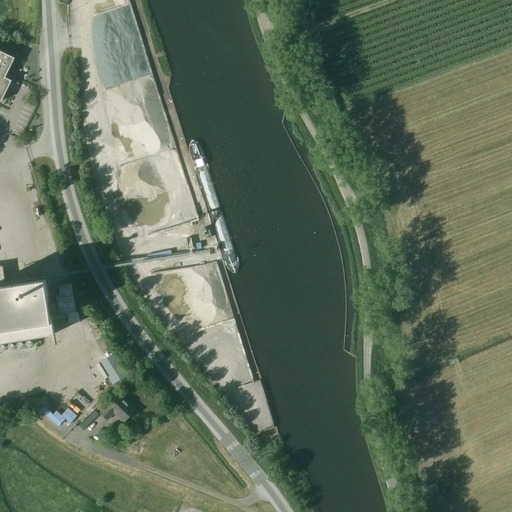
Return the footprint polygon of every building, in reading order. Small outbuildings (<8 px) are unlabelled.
[(0,100),(2,101),(12,81),(6,77),(16,58),(0,50),(0,100)] [(3,266),(0,266),(0,342),(34,337),(55,334),(47,279),(25,282),(6,285),(3,266)] [(60,316),(64,316),(64,315),(68,314),(70,324),(80,322),(79,312),(77,312),(74,297),(72,297),(70,284),(59,285),(60,294),(57,295),(60,316)] [(93,319),(88,323),(97,338),(102,335),(93,319)] [(117,353),(99,363),(112,385),(130,375),(117,353)] [(120,394),(101,413),(108,420),(115,413),(124,423),(136,411),(120,394)] [(96,411),(82,425),(85,429),(100,415),(96,411)] [(100,429),(99,436),(106,438),(107,431),(100,429)] [(436,484),(426,487),(429,496),(439,493),(436,484)]
